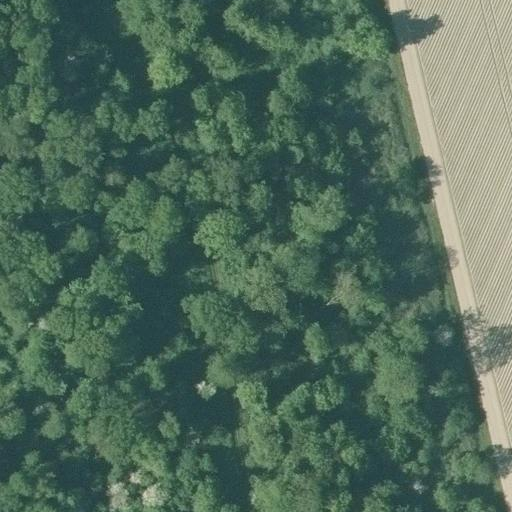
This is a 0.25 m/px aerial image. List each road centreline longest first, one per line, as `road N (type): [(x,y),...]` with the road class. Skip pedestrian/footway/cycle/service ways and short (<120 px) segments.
road 1 (track): [(249,511),(224,335),(185,162),(155,92),(95,0)]
road 2 (track): [(396,0),(511,480)]
